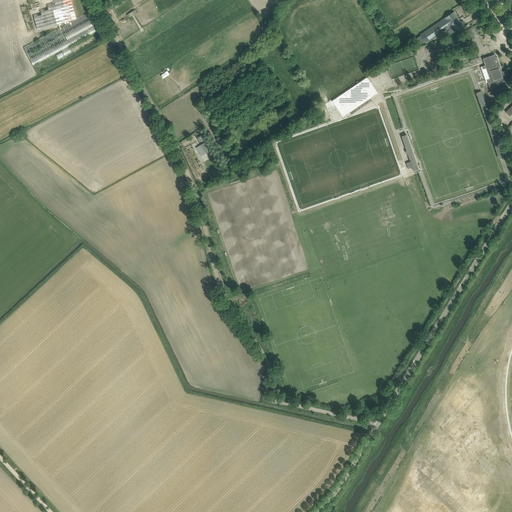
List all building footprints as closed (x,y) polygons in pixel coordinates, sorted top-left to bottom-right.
[(42,15),(34,17),(38,29),(77,19),(71,0),(59,0),(55,1),(56,4),(48,6),(49,10),(41,12),(42,15)] [(426,43),(430,41),(446,30),(449,35),(454,32),(455,34),(464,27),(454,12),(420,34),(426,43)] [(69,46),(97,31),(87,13),(24,47),(33,65),(62,50),(65,56),(72,52),(69,46)] [(494,55),(483,59),(485,65),(482,66),(483,69),(486,68),(490,79),(487,79),(491,92),(511,85),(507,70),(502,72),(497,57),(495,57),(494,55)] [(367,77),(332,101),(343,117),(378,93),(367,77)] [(405,135),(401,137),(410,162),(412,168),(413,171),(418,170),(419,170),(407,135),(405,135)] [(205,142),(199,145),(205,154),(211,151),(205,142)]
